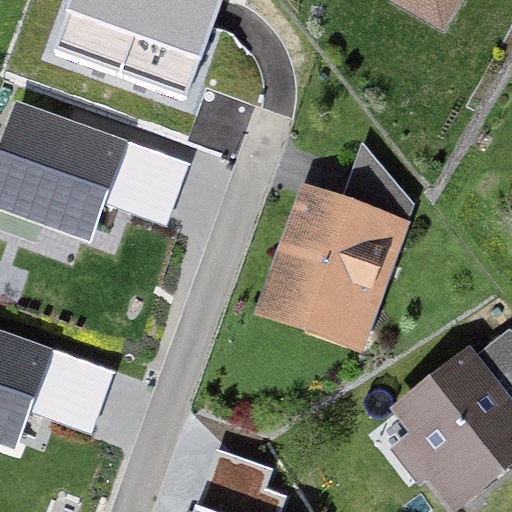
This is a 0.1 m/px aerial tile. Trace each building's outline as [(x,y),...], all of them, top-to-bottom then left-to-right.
[(219,0),(70,0),(53,51),(186,97),(219,0)] [(395,0),(441,26),(456,0),(395,0)] [(127,145),(16,107),(0,153),(0,216),(91,248),(127,145)] [(260,312),(357,343),(395,228),(298,196),(260,312)] [(55,354),(0,334),(0,449),(19,456),(55,354)] [(436,465),(423,476),(449,509),(511,459),(511,422),(488,392),(511,373),(511,347),(504,338),(468,367),(463,361),(396,414),(436,465)] [(274,468),(216,447),(192,511),(280,511),(286,497),(265,490),(274,468)]
